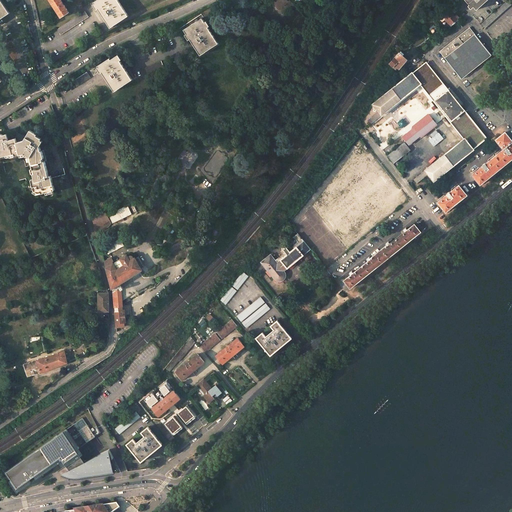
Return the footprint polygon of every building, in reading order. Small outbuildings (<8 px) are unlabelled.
[(50,0),(61,17),(64,16),(69,12),(68,11),(61,0),(50,0)] [(61,0),(68,11),(73,5),(67,0),(61,0)] [(97,0),(94,2),(109,26),(117,21),(117,22),(120,21),(119,20),(127,14),(117,0),(97,0)] [(465,0),(472,8),(474,6),(477,10),(487,0),(465,0)] [(498,16),(506,8),(503,5),(494,13),(498,16)] [(449,10),(443,16),(446,19),(445,20),(450,25),(457,19),(454,16),(449,10)] [(85,11),(57,29),(57,30),(61,35),(88,17),(85,11)] [(494,13),(481,24),(484,27),(485,28),(498,16),(494,13)] [(434,22),(428,15),(423,20),(427,25),(426,26),(430,32),(433,32),(441,25),(436,20),(434,22)] [(197,19),(184,30),(192,42),(194,45),(199,53),(208,48),(209,49),(211,47),(210,46),(217,42),(203,19),(202,18),(199,18),(197,19)] [(470,28),(439,51),(445,58),(461,79),(462,78),(465,75),(466,75),(467,76),(473,72),(474,72),(482,66),(481,65),(489,59),(488,57),(490,56),(491,54),(475,34),(470,28)] [(183,51),(174,55),(176,61),(186,58),(183,52),(183,51)] [(398,54),(390,64),(395,69),(397,67),(399,69),(406,61),(402,57),(398,54)] [(106,60),(98,66),(113,90),(121,85),(121,86),(124,85),(123,84),(131,78),(126,70),(124,67),(117,56),(109,61),(108,59),(106,60)] [(161,60),(140,70),(142,76),(164,67),(161,60)] [(406,78),(373,104),(378,112),(381,115),(420,84),(464,139),(425,170),(428,174),(434,181),(487,138),(464,109),(449,90),(426,62),(406,78)] [(392,66),(386,73),(391,78),(397,71),(392,66)] [(87,72),(73,81),(76,87),(91,77),(87,72)] [(378,112),(367,121),(370,124),(381,115),(378,112)] [(414,128),(403,137),(409,144),(420,135),(421,137),(437,125),(428,114),(413,126),(414,128)] [(45,119),(48,125),(53,122),(49,116),(45,119)] [(42,152),(41,148),(39,146),(42,140),(37,137),(38,136),(31,131),(25,142),(18,144),(20,154),(21,155),(21,156),(26,155),(31,158),(33,166),(46,163),(47,162),(47,159),(45,159),(43,152),(42,152)] [(485,164),(472,174),(480,184),(511,158),(511,141),(511,140),(511,139),(506,133),(505,132),(496,139),(503,148),(505,150),(500,154),(499,153),(493,158),(493,157),(490,159),(487,162),(484,164),(485,164)] [(1,158),(20,154),(18,144),(17,139),(9,141),(7,135),(4,136),(0,134),(0,160),(1,158)] [(404,142),(388,156),(393,163),(410,149),(404,142)] [(33,166),(36,180),(32,181),(34,192),(39,194),(41,193),(42,195),(55,191),(52,177),(49,177),(46,163),(33,166)] [(425,170),(414,179),(417,183),(428,174),(425,170)] [(445,196),(438,202),(446,211),(466,195),(459,185),(452,191),(452,190),(450,192),(449,192),(446,194),(447,194),(445,196)] [(127,205),(108,214),(113,223),(121,219),(123,218),(131,214),(127,205)] [(104,209),(92,218),(92,220),(95,229),(96,234),(113,224),(104,209)] [(352,270),(349,273),(350,273),(351,275),(344,280),(350,288),(354,285),(353,284),(362,277),(363,277),(369,272),(369,271),(381,261),(382,262),(389,257),(388,256),(400,246),(401,247),(408,242),(407,241),(416,233),(417,234),(420,232),(414,224),(408,230),(406,228),(403,230),(405,232),(390,243),(389,241),(386,243),(387,245),(371,258),(369,257),(367,259),(368,261),(354,273),(352,270)] [(285,252),(275,260),(270,254),(261,262),(275,279),(276,280),(278,281),(279,281),(281,281),(282,280),(284,279),(285,278),(285,277),(285,275),(285,273),(285,272),(284,271),(310,249),(298,234),(294,237),(298,242),(288,250),(286,247),(285,247),(284,246),(283,247),(282,248),(283,249),(285,252)] [(112,288),(142,270),(141,268),(135,258),(134,258),(133,256),(130,255),(128,257),(126,255),(120,258),(121,259),(113,263),(109,266),(106,268),(112,288)] [(139,256),(135,258),(141,268),(145,266),(139,256)] [(232,285),(237,289),(248,276),(243,272),(232,285)] [(121,287),(113,292),(114,305),(121,301),(125,299),(127,298),(121,287)] [(220,300),(226,304),(236,291),(231,287),(220,300)] [(109,310),(108,293),(99,293),(99,311),(109,310)] [(237,316),(241,322),(265,302),(260,297),(237,316)] [(242,323),(246,328),(270,308),(266,303),(242,323)] [(123,310),(115,311),(116,322),(124,322),(125,321),(124,310),(123,310)] [(217,332),(222,338),(237,326),(232,320),(217,332)] [(256,337),(271,355),(292,337),(277,320),(271,325),(274,329),(266,336),(263,332),(256,337)] [(215,333),(200,346),(205,352),(220,340),(215,333)] [(195,342),(190,337),(165,367),(169,372),(178,360),(179,361),(195,342)] [(216,355),(223,363),(231,357),(229,354),(231,353),(230,353),(233,351),(235,350),(236,352),(244,346),(238,338),(216,355)] [(37,360),(25,364),(29,375),(40,371),(41,372),(68,363),(65,351),(37,360)] [(196,368),(204,362),(198,354),(176,371),(183,379),(191,373),(189,371),(191,369),(190,369),(192,367),(193,368),(194,366),(196,368)] [(169,374),(164,368),(153,382),(135,397),(140,402),(164,381),(163,379),(169,374)] [(203,395),(209,403),(222,392),(216,385),(212,388),(204,378),(195,386),(197,387),(198,386),(204,394),(203,395)] [(172,405),(180,398),(174,390),(152,408),(159,416),(167,409),(165,407),(167,406),(166,405),(168,403),(169,404),(170,403),(172,405)] [(183,411),(191,421),(196,417),(188,407),(183,411)] [(115,429),(119,434),(140,417),(136,411),(115,429)] [(90,413),(8,471),(8,472),(10,473),(12,475),(10,476),(18,487),(28,480),(61,457),(66,464),(70,470),(85,462),(77,450),(100,433),(90,413)] [(180,414),(177,416),(186,426),(188,424),(180,414)] [(166,425),(174,435),(179,431),(171,421),(166,425)] [(127,444),(141,461),(162,444),(148,426),(142,431),(145,435),(136,442),(133,438),(127,444)] [(78,477),(109,472),(107,461),(113,458),(114,458),(109,449),(85,462),(70,470),(67,471),(68,476),(70,476),(74,477),(78,477)] [(113,458),(107,461),(109,472),(119,471),(113,458)] [(75,511),(113,511),(120,508),(117,503),(86,508),(74,510),(75,511)]
